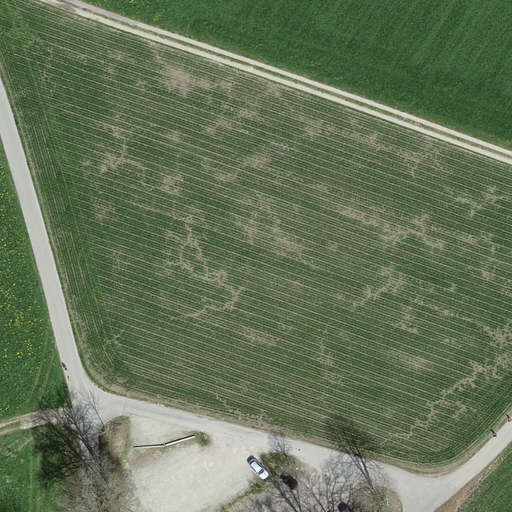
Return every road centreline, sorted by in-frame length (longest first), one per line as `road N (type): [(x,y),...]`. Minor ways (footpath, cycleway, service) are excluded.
road 1 (track): [(43,0),(511,164)]
road 2 (unclassified): [(81,401),(437,497)]
road 3 (unclassified): [(81,401),(0,114)]
